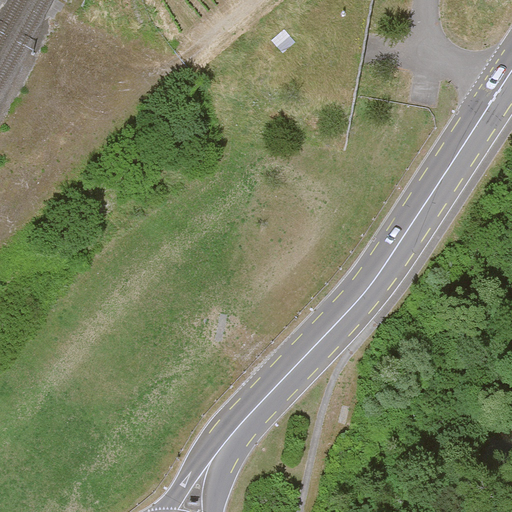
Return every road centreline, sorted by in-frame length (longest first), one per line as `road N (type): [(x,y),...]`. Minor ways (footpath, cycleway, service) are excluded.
road 1 (motorway): [(274,511),(367,147),(394,0)]
road 2 (motorway): [(317,0),(300,136),(250,380),(213,511)]
road 3 (primary): [(511,69),(373,280),(227,440)]
